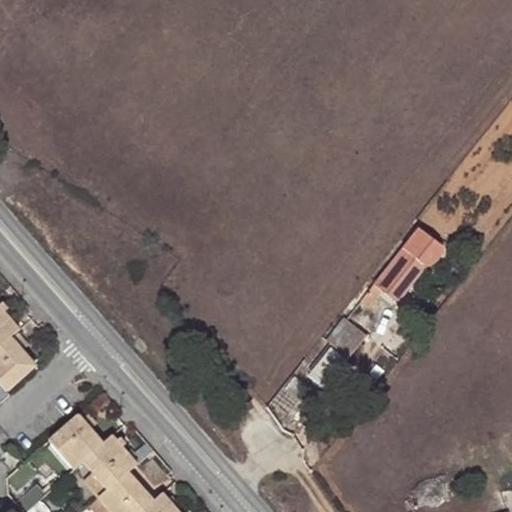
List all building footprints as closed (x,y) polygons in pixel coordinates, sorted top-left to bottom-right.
[(437,256),(446,246),(419,223),(381,269),(403,288),(433,252),(437,256)] [(337,328),(356,343),(375,322),(355,305),(337,328)] [(0,308),(0,345),(10,337),(18,330),(0,308)] [(356,343),(337,328),(317,353),(335,368),(356,343)] [(10,337),(0,345),(0,383),(7,391),(35,366),(10,337)] [(48,441),(73,470),(83,462),(102,444),(88,429),(81,421),(77,416),(48,441)] [(93,424),(86,416),(81,421),(88,429),(93,424)] [(93,473),(108,490),(128,473),(137,464),(112,436),(102,444),(83,462),(93,473)] [(83,481),(98,498),(108,490),(93,473),(83,481)] [(141,511),(153,502),(128,473),(108,490),(98,498),(109,511),(141,511)] [(37,483),(14,502),(22,511),(26,511),(46,494),(37,483)] [(179,511),(163,493),(153,502),(141,511),(179,511)] [(109,511),(98,498),(89,506),(93,511),(109,511)] [(509,501),(473,511),(511,511),(511,509),(511,510),(509,501)]
